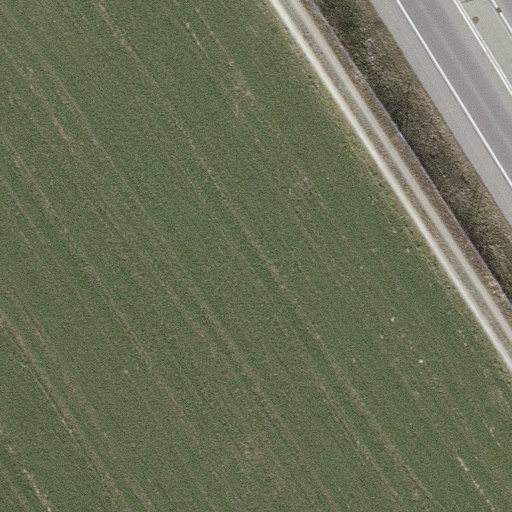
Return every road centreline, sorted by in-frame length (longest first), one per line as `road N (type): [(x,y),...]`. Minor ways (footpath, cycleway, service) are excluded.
road 1 (track): [(511,350),(284,0)]
road 2 (tertiary): [(420,0),(511,143)]
